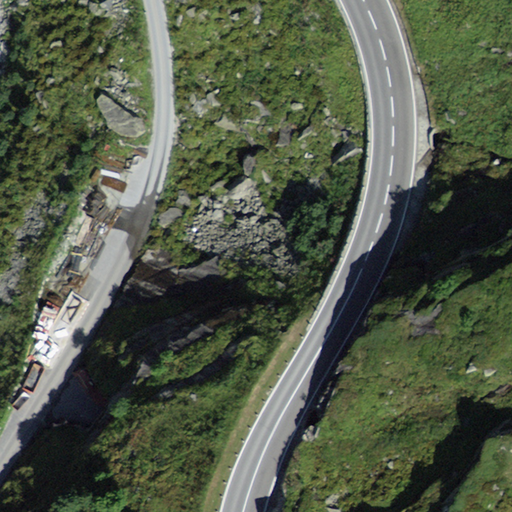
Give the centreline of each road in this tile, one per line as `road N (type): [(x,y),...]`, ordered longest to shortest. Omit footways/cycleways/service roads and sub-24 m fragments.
road 1 (primary): [(243,511),(272,433),(361,268),(390,175),(388,82),(363,0)]
road 2 (unclassified): [(152,0),(163,110),(154,181),(111,287),(0,471)]
